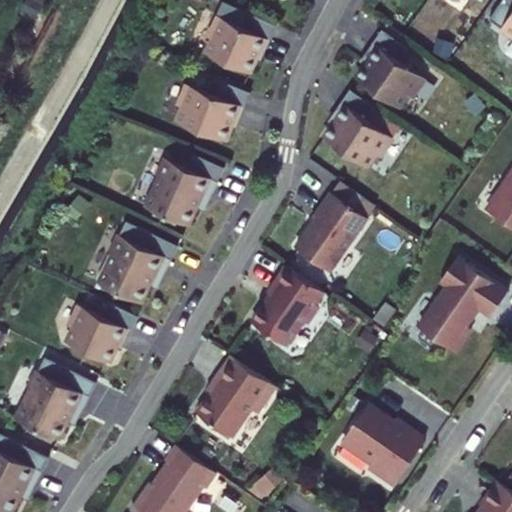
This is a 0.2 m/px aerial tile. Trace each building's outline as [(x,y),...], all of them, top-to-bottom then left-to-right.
[(511,0),(508,0),(494,20),(507,28),(506,30),(511,34),(511,0)] [(280,24),(252,12),(245,25),(224,16),(215,37),(219,39),(212,53),(256,73),(262,59),(271,39),(273,40),(280,24)] [(271,39),(262,59),(268,62),(284,27),(280,24),(273,40),(271,39)] [(413,47),(388,30),(378,43),(383,46),(371,64),(361,78),(405,108),(414,95),(417,98),(431,78),(404,60),(413,47)] [(383,46),(378,43),(366,61),(371,64),(383,46)] [(251,90),(222,79),(216,93),(194,84),(185,105),(190,107),(184,122),(233,141),(238,127),(247,105),(245,104),(251,90)] [(381,107),(356,89),(346,103),(351,106),(339,124),(330,137),(373,167),(382,154),(385,157),(399,137),(372,119),(381,107)] [(258,92),(251,90),(245,104),(247,105),(238,127),(243,129),(258,92)] [(351,106),(346,103),(334,121),(339,124),(351,106)] [(231,168),(179,144),(172,158),(170,157),(162,175),(164,176),(150,206),(196,227),(204,209),(210,196),(217,199),(231,168)] [(344,179),(336,191),(371,216),(380,204),(344,179)] [(511,187),(511,179),(492,208),(496,211),(511,187)] [(511,187),(496,211),(511,221),(511,187)] [(299,245),(330,267),(337,266),(371,216),(336,191),(334,190),(314,217),(317,219),(299,245)] [(210,196),(204,209),(211,212),(217,199),(210,196)] [(185,246),(134,220),(127,234),(125,233),(116,250),(118,251),(103,281),(148,303),(157,286),(163,273),(170,276),(185,246)] [(496,315),(511,292),(511,289),(463,256),(446,281),(453,285),(424,327),(460,352),(476,329),(472,326),(484,307),(496,315)] [(271,302),(258,321),(293,345),(310,321),(316,320),(323,309),(322,304),(330,291),(293,265),(274,292),(276,294),(278,295),(273,303),(271,302)] [(163,273),(157,286),(163,289),(170,276),(163,273)] [(79,328),(72,342),(115,363),(122,349),(132,329),(137,332),(144,317),(117,303),(110,317),(85,305),(75,326),(79,328)] [(137,332),(132,329),(122,349),(127,352),(137,332)] [(238,355),(221,380),(224,382),(216,393),(203,413),(216,422),(237,436),(257,408),(263,413),(282,386),(238,355)] [(40,390),(25,420),(70,442),(79,425),(86,412),(92,415),(107,385),(56,360),(49,374),(47,372),(38,389),(40,390)] [(221,380),(213,391),(216,393),(224,382),(221,380)] [(376,402),(375,403),(391,414),(391,418),(398,423),(401,419),(376,402)] [(375,403),(349,439),(379,461),(376,464),(375,466),(401,484),(431,442),(427,439),(429,436),(402,418),(401,419),(398,423),(391,418),(391,414),(375,403)] [(92,415),(86,412),(79,425),(86,428),(92,415)] [(237,436),(216,422),(214,425),(234,439),(237,436)] [(55,457),(4,432),(0,438),(0,505),(13,511),(19,511),(27,497),(34,484),(40,487),(55,457)] [(379,461),(349,439),(346,443),(376,464),(379,461)] [(222,472),(183,445),(172,460),(175,462),(152,495),(150,493),(137,511),(138,511),(190,511),(209,486),(211,488),(222,472)] [(511,511),(511,485),(504,480),(486,505),(491,508),(488,511),(511,511)] [(34,484),(27,497),(34,500),(40,487),(34,484)]
